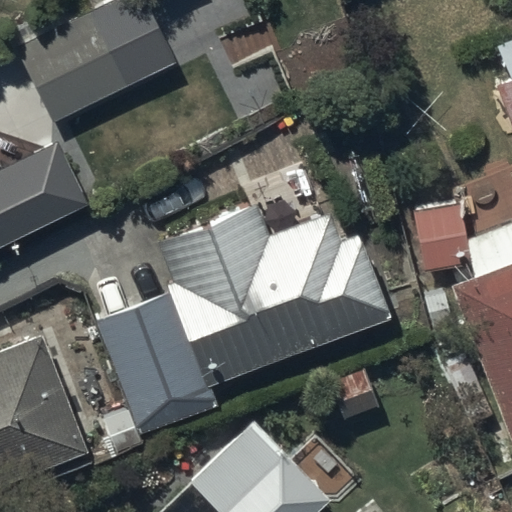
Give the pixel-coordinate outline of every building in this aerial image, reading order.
[(137,0),(106,0),(13,46),(46,112),(164,54),(137,0)] [(509,78),(491,85),(511,132),(511,40),(496,47),(509,78)] [(0,246),(93,203),(61,134),(0,161),(0,246)] [(204,384),(381,313),(349,233),(334,240),(322,211),(268,233),(255,200),(152,241),(167,278),(159,282),(162,291),(91,320),(137,433),(212,403),(204,384)] [(511,219),(461,239),(457,204),(412,210),(419,267),(464,261),(467,274),(445,282),(448,290),(422,299),(433,328),(426,330),(433,346),(465,334),(469,344),(440,356),(466,422),(495,411),(511,454),(511,219)] [(38,333),(0,347),(0,481),(81,449),(38,333)] [(307,511),(323,496),(242,418),(151,511),(307,511)]
